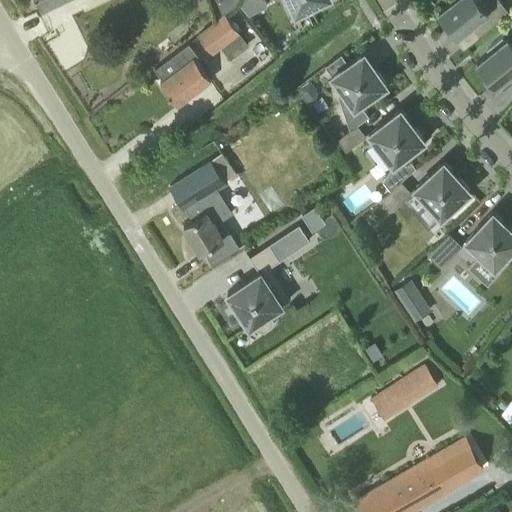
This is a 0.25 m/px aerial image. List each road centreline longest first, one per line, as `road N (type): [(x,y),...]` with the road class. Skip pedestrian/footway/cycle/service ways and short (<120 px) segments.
road 1 (unclassified): [(310,511),(16,46)]
road 2 (residential): [(511,162),(449,93),(387,0)]
road 3 (unknown): [(102,182),(200,101)]
